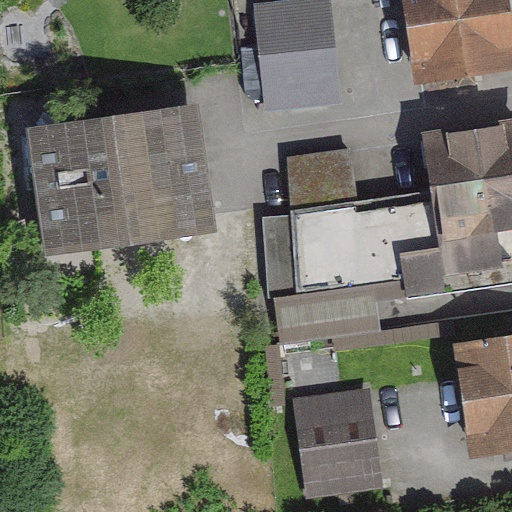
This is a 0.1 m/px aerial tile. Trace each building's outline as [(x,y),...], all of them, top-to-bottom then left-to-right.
[(511,34),(507,0),(399,0),(412,93),(511,79),(511,34)] [(335,3),(256,9),(265,114),(343,108),(335,3)] [(196,116),(28,139),(46,268),(214,245),(196,116)] [(511,292),(511,131),(423,144),(431,199),(360,209),(352,154),(287,163),(293,221),(296,259),(366,249),(372,293),(375,312),(511,292)] [(293,221),(265,223),(272,307),(277,307),(300,303),(296,259),(293,221)] [(372,293),(366,249),(296,259),(300,303),(372,293)] [(375,312),(372,293),(300,303),(277,307),(283,347),(378,333),(375,312)] [(511,348),(457,355),(473,473),(511,467),(511,348)] [(374,394),(296,404),(308,500),(386,490),(374,394)]
